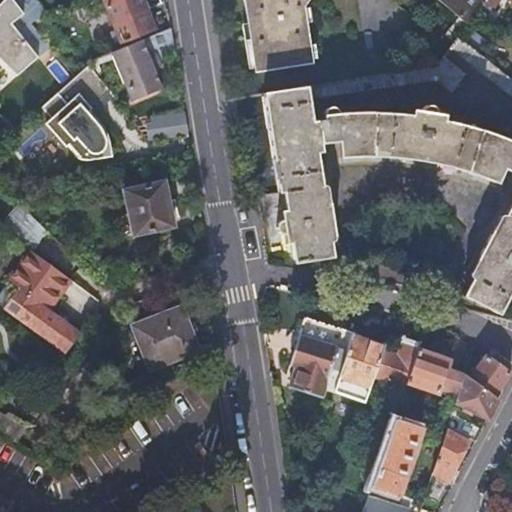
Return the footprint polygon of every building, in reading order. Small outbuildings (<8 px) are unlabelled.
[(35,27),(50,16),(48,14),(37,0),(30,0),(20,8),(16,11),(31,30),(35,27)] [(37,0),(48,14),(71,4),(68,0),(37,0)] [(99,0),(102,8),(102,9),(117,45),(154,30),(141,0),(99,0)] [(307,0),(242,0),(246,26),(241,27),(247,72),(313,65),(304,4),(307,0)] [(434,0),(467,28),(476,16),(484,6),(488,0),(434,0)] [(511,0),(488,0),(484,6),(493,14),(502,2),(511,9),(511,0)] [(160,64),(176,58),(172,30),(114,53),(128,88),(130,92),(133,91),(135,99),(161,90),(154,72),(160,64)] [(511,93),(506,90),(449,51),(442,61),(511,108),(511,139),(511,140),(445,119),(447,112),(437,110),(435,105),(429,102),(424,103),(422,106),(421,108),(411,107),(410,114),(375,112),(336,113),(334,108),(328,105),(326,105),(323,106),(319,111),(318,114),(320,121),(308,123),(304,101),(367,92),(397,88),(407,86),(414,87),(421,89),(446,104),(457,87),(434,72),(263,96),(280,208),(275,209),(276,220),(274,220),(272,222),(270,225),(270,230),(274,235),(279,235),(282,248),(286,247),(289,266),(330,259),(327,240),(332,239),(327,202),(321,202),(314,156),(320,155),(319,145),(337,143),(339,158),(361,156),(380,156),(421,159),(464,169),(497,181),(504,166),(511,170),(511,196),(493,231),(490,230),(475,260),(478,262),(461,293),(497,313),(511,285),(511,93)] [(110,95),(87,68),(38,111),(48,122),(42,127),(63,150),(66,148),(76,160),(73,162),(79,163),(84,163),(93,162),(113,158),(111,149),(110,145),(108,137),(105,130),(99,122),(101,120),(96,115),(112,100),(108,96),(110,95)] [(185,117),(152,122),(155,143),(188,138),(185,117)] [(168,181),(126,187),(134,232),(174,227),(168,181)] [(176,242),(154,250),(162,270),(183,263),(176,242)] [(45,265),(21,249),(0,279),(0,306),(65,351),(78,331),(49,311),(69,282),(45,265)] [(45,265),(69,282),(79,267),(56,251),(45,265)] [(181,310),(134,327),(149,369),(196,353),(181,310)] [(292,385),(333,399),(339,378),(344,361),(347,352),(298,336),(291,357),(300,360),(292,385)] [(385,347),(353,336),(347,352),(344,361),(339,378),(370,388),(385,347)] [(417,349),(418,345),(403,339),(397,356),(387,353),(379,378),(404,387),(406,383),(417,349)] [(417,349),(406,383),(438,394),(449,360),(417,349)] [(508,373),(484,356),(469,380),(494,395),(508,373)] [(469,380),(462,375),(455,398),(489,419),(500,398),(494,395),(469,380)] [(0,412),(0,431),(19,442),(28,428),(0,412)] [(445,430),(475,444),(483,431),(451,412),(447,424),(445,430)] [(393,421),(376,472),(371,486),(371,487),(396,496),(419,431),(393,421)] [(444,435),(442,440),(432,475),(448,482),(464,443),(444,435)] [(408,511),(409,510),(368,496),(362,511),(408,511)]
